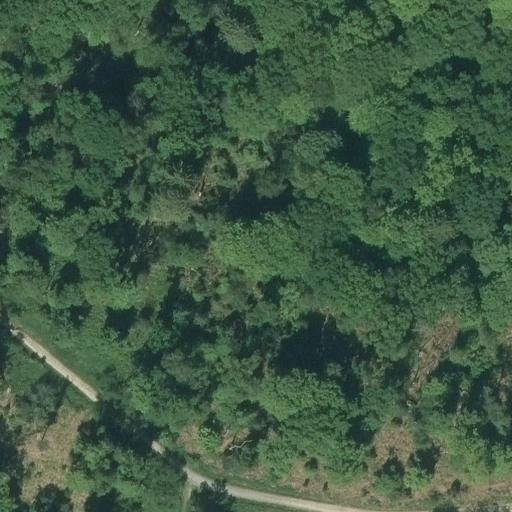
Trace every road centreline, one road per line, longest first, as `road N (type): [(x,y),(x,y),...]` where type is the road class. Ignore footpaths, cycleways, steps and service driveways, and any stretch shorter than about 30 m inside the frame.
road 1 (track): [(0,320),(188,477)]
road 2 (track): [(188,477),(340,511)]
